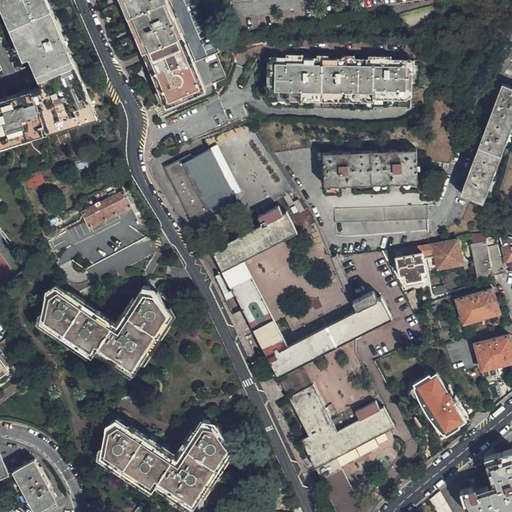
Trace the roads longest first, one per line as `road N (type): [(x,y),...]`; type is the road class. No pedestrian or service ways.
road 1 (residential): [(311,511),(194,269),(140,182),(132,108),(79,0)]
road 2 (unclassified): [(511,56),(485,98),(439,213),(428,222),(346,229)]
road 3 (unknown): [(234,96),(419,104)]
road 4 (tertiary): [(393,511),(511,411)]
road 5 (residential): [(0,432),(48,448),(84,506)]
